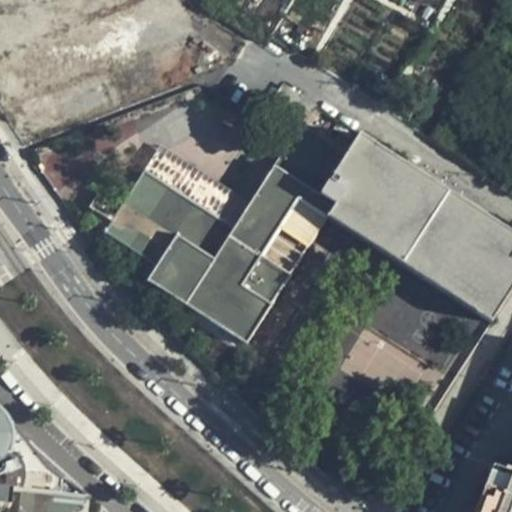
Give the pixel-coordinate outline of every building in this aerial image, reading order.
[(46,0),(30,0),(0,11),(0,60),(61,37),(46,0)] [(152,2),(150,0),(46,0),(61,37),(152,2)] [(129,96),(208,64),(194,33),(116,65),(129,96)] [(37,134),(118,101),(105,69),(24,100),(37,134)] [(315,105),(283,85),(276,96),(308,116),(315,105)] [(511,234),(482,216),(421,177),(362,140),(351,157),(304,128),(295,142),(235,230),(148,171),(108,233),(161,266),(151,282),(250,346),(328,224),(492,326),(511,295),(511,234)] [(425,171),(421,177),(482,216),(486,210),(425,171)] [(370,325),(344,365),(389,394),(388,395),(414,412),(440,370),(370,325)] [(89,511),(91,500),(86,495),(81,491),(62,477),(46,463),(35,448),(15,424),(9,417),(0,408),(0,503),(12,505),(13,488),(22,489),(20,511),(89,511)] [(511,511),(511,475),(489,467),(471,511),(511,511)]
